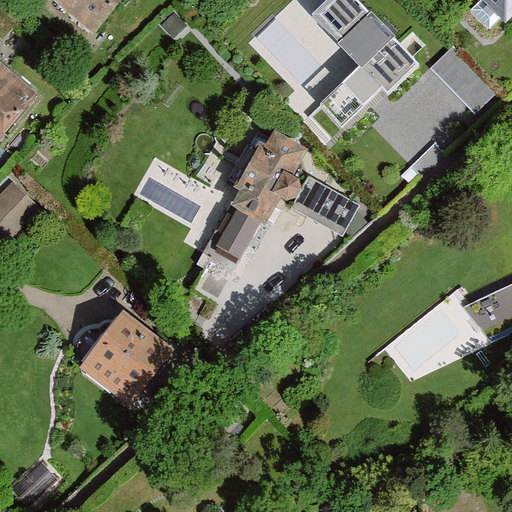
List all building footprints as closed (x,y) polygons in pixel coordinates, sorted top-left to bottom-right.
[(123,0),(55,0),(95,34),(123,0)] [(420,66),(355,0),(332,0),(316,16),(365,66),(312,117),(331,137),(381,89),(388,95),(388,96),(420,66)] [(511,21),(511,0),(487,0),(474,13),(492,31),(507,16),(511,21)] [(454,47),(432,68),(476,115),(498,93),(454,47)] [(0,145),(38,100),(0,68),(0,145)] [(320,158),(284,137),(271,159),(252,147),(231,183),(249,194),(241,208),(233,203),(202,256),(242,279),(287,204),(300,212),(298,217),(343,243),(362,211),(313,182),(310,188),(304,184),(320,158)] [(13,184),(0,197),(0,230),(8,239),(38,208),(13,184)] [(505,322),(511,316),(511,284),(476,312),(485,324),(498,313),(505,322)] [(124,318),(85,368),(137,409),(177,360),(124,318)] [(59,481),(44,465),(16,492),(31,508),(59,481)]
